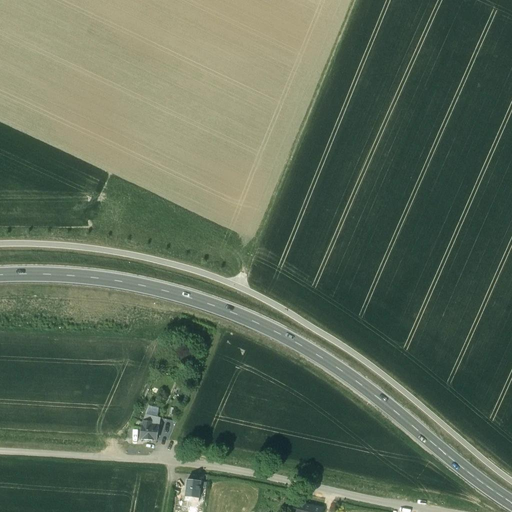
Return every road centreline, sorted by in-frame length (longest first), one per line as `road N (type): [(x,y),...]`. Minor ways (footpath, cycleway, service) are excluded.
road 1 (secondary): [(511,503),(366,388),(259,323),(135,282),(0,274)]
road 2 (track): [(238,286),(358,0)]
road 3 (track): [(164,511),(171,447),(213,351)]
